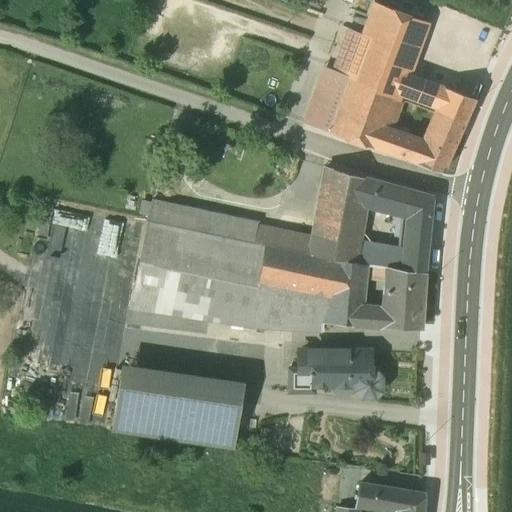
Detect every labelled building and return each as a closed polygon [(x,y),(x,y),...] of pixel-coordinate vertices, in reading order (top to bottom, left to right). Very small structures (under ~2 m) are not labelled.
[(371,2),(364,21),(410,38),(411,58),(425,25),(371,2)] [(367,59),(407,74),(411,58),(410,38),(364,21),(356,42),(344,74),(359,80),(367,59)] [(344,74),(356,42),(349,39),(335,76),(343,79),(323,130),(339,135),(359,80),(344,74)] [(460,94),(466,78),(411,58),(407,74),(460,94)] [(359,80),(339,135),(379,149),(385,133),(387,134),(398,99),(407,74),(367,59),(359,80)] [(407,74),(398,99),(405,102),(407,97),(445,111),(443,116),(441,123),(460,130),(467,115),(472,98),(460,94),(407,74)] [(466,78),(460,94),(472,98),(479,83),(466,78)] [(407,97),(405,102),(443,116),(445,111),(407,97)] [(441,123),(431,149),(387,134),(385,133),(379,149),(442,171),(460,130),(441,123)] [(310,254),(335,260),(338,240),(340,226),(342,211),(343,197),(350,173),(325,164),(314,233),(310,254)] [(380,182),(350,173),(343,197),(373,205),(380,182)] [(433,196),(380,182),(373,205),(410,215),(408,241),(427,244),(429,220),(433,196)] [(373,205),(343,197),(342,211),(340,226),(369,231),(373,205)] [(265,245),(310,254),(314,233),(149,198),(145,219),(265,245)] [(50,271),(80,274),(78,294),(122,298),(126,253),(129,253),(132,222),(55,215),(50,271)] [(265,245),(145,219),(138,263),(208,276),(201,317),(252,326),(259,282),(265,245)] [(369,231),(340,226),(338,240),(367,246),(369,231)] [(367,246),(338,240),(335,260),(366,264),(367,253),(367,246)] [(406,259),(367,253),(366,264),(387,267),(391,268),(425,273),(427,244),(408,241),(406,259)] [(265,245),(259,282),(326,297),(335,260),(310,254),(265,245)] [(326,297),(322,322),(356,324),(359,306),(364,274),(366,264),(335,260),(326,297)] [(387,267),(366,264),(364,274),(386,277),(387,267)] [(425,273),(391,268),(385,308),(383,326),(421,328),(425,273)] [(322,322),(326,297),(259,282),(252,326),(320,332),(322,322)] [(359,306),(356,324),(383,326),(385,308),(359,306)] [(351,352),(351,355),(297,354),(296,371),(311,371),(311,384),(355,385),(355,389),(361,395),(374,396),(380,390),(380,377),(374,371),(371,371),(371,355),(367,355),(367,353),(364,350),(354,350),(351,352)] [(238,402),(119,384),(112,432),(231,449),(238,402)] [(64,396),(57,423),(74,427),(81,401),(64,396)] [(422,511),(424,494),(361,483),(358,504),(394,510),(402,511),(422,511)]
